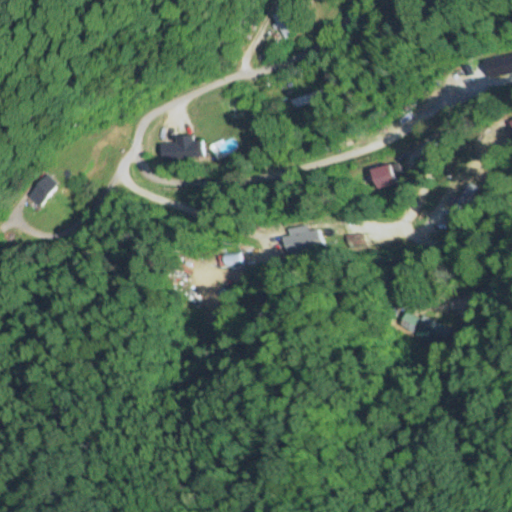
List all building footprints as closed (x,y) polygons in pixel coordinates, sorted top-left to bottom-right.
[(292,33),(278,7),(263,15),(277,41),(292,33)] [(495,77),(511,73),(511,55),(492,60),(495,77)] [(425,98),(433,104),(440,95),(432,89),(425,98)] [(286,102),(287,110),(320,104),(318,95),(286,102)] [(154,161),(196,161),(196,144),(186,144),(186,138),(169,138),(169,147),(154,147),(154,161)] [(397,186),(392,166),(372,171),(378,192),(397,186)] [(288,257),(323,250),(319,228),(284,235),(288,257)] [(227,269),(242,269),(242,257),(227,257),(227,269)]
